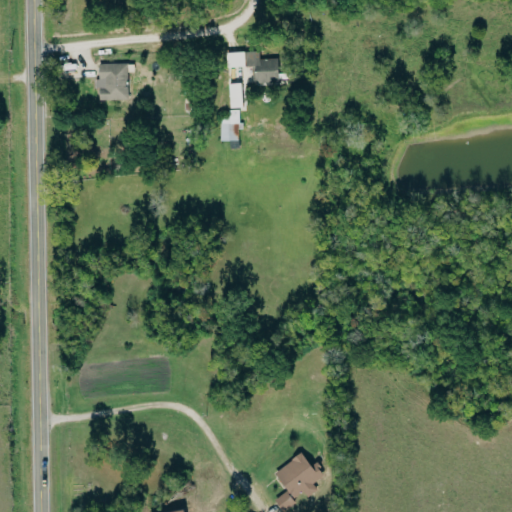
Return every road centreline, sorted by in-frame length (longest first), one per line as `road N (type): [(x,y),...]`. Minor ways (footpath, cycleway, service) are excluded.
road 1 (secondary): [(30,0),(39,511)]
road 2 (residential): [(32,48),(218,29),(233,24),(248,0)]
